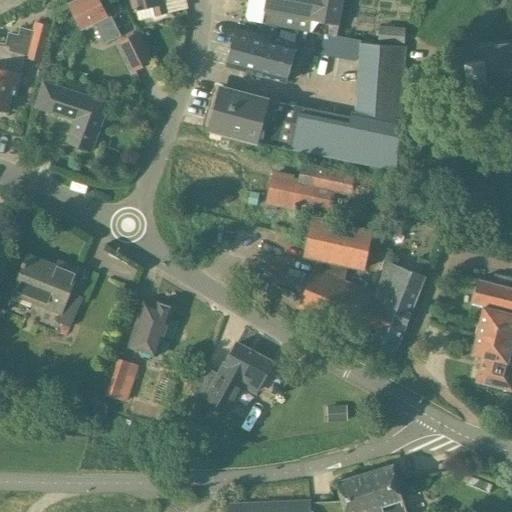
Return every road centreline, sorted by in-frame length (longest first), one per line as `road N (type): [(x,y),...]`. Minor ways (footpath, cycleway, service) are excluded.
road 1 (unclassified): [(0,482),(187,482),(322,465),(395,435),(424,412)]
road 2 (unclassified): [(424,412),(127,236)]
road 3 (residential): [(495,443),(424,375),(415,345),(470,183)]
road 4 (residential): [(127,236),(197,42),(200,0)]
road 5 (unclassified): [(127,236),(0,170)]
